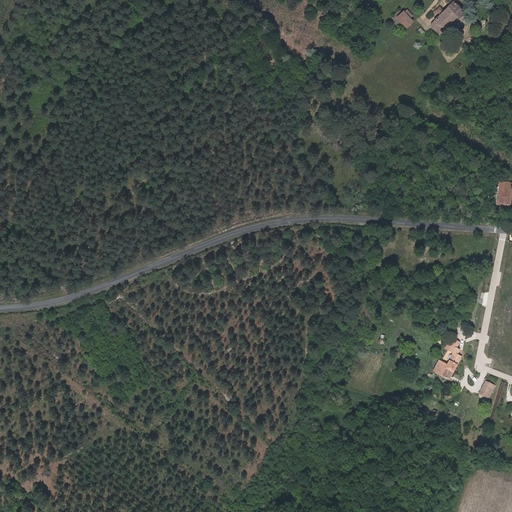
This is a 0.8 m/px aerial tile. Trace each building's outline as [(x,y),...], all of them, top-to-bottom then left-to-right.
[(458,3),(454,0),(449,0),(450,0),(447,3),(449,5),(443,11),(440,14),(434,20),(440,26),(437,30),(436,30),(439,33),(442,35),(445,32),(443,29),(456,17),(457,16),(459,18),(463,14),(463,13),(461,11),(462,11),(459,8),(456,5),(458,3)] [(412,16),(406,10),(404,13),(403,12),(402,13),(400,10),(395,15),(400,20),(406,27),(412,21),(409,18),(412,16)] [(440,26),(434,20),(432,22),(432,23),(431,24),(437,30),(440,26)] [(509,193),(509,187),(510,183),(499,182),(497,204),(509,205),(510,194),(509,193)] [(456,348),(459,342),(451,338),(446,347),(449,348),(448,350),(453,353),(447,364),(439,360),(433,371),(448,379),(461,357),(457,354),(459,349),(456,348)] [(489,398),(495,385),(485,381),(479,393),(489,398)]
